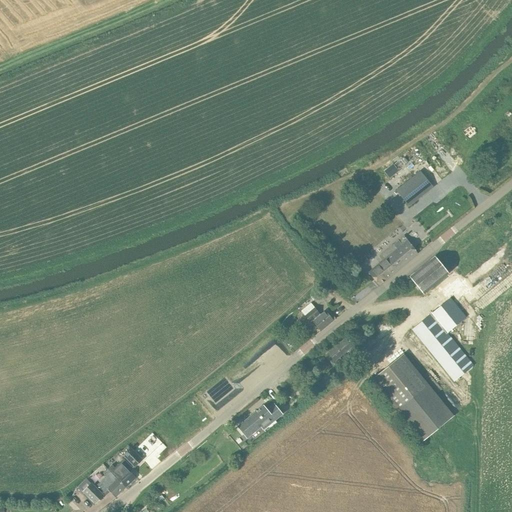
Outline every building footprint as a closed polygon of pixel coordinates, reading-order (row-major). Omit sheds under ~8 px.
[(398,171),(393,165),(384,172),(389,178),(398,171)] [(419,172),(395,190),(399,194),(402,199),(408,207),(432,188),(426,180),(422,176),(419,172)] [(481,229),(459,247),(469,260),(491,242),(481,229)] [(369,273),(373,278),(379,285),(417,254),(403,237),(379,257),(383,261),(369,273)] [(448,274),(438,262),(434,257),(410,277),(423,294),(448,274)] [(466,317),(456,306),(450,298),(412,330),(454,381),(473,366),(446,333),(466,317)] [(312,321),(318,328),(320,331),(335,319),(329,311),(327,313),(325,312),(321,316),(314,308),(305,316),(310,322),(312,321)] [(285,341),(290,347),(294,344),(291,341),(294,338),(291,335),(285,341)] [(346,338),(325,356),(326,357),(331,363),(332,364),(336,368),(344,362),(341,359),(348,353),(352,358),(362,350),(361,349),(354,341),(351,344),(346,338)] [(454,416),(429,386),(403,354),(372,380),(398,413),(423,441),(454,416)] [(263,405),(237,427),(240,430),(246,438),(260,427),(263,430),(283,414),(274,403),(266,409),(263,405)] [(172,426),(165,432),(169,436),(168,437),(171,442),(179,435),(172,426)] [(156,438),(150,432),(148,431),(143,436),(144,436),(151,443),(156,438)] [(229,437),(224,441),(231,450),(236,446),(229,437)] [(130,448),(123,455),(127,460),(132,465),(134,467),(141,460),(130,448)] [(108,469),(126,487),(136,478),(128,470),(131,467),(124,459),(115,468),(112,465),(108,469)] [(115,498),(126,487),(108,469),(103,473),(106,476),(97,485),(105,493),(108,490),(115,498)] [(90,486),(85,481),(77,488),(83,493),(84,492),(96,504),(104,497),(92,484),(90,486)]
